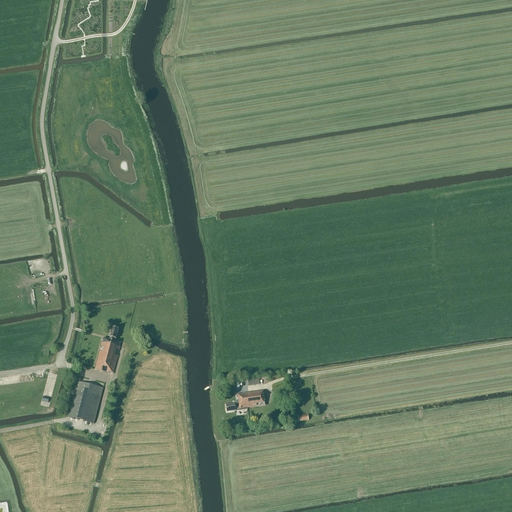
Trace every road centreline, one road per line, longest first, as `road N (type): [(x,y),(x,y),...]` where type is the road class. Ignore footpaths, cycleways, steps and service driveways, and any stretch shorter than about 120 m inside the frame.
road 1 (unclassified): [(60,365),(72,306),(41,117),(62,0)]
road 2 (track): [(511,341),(269,380)]
